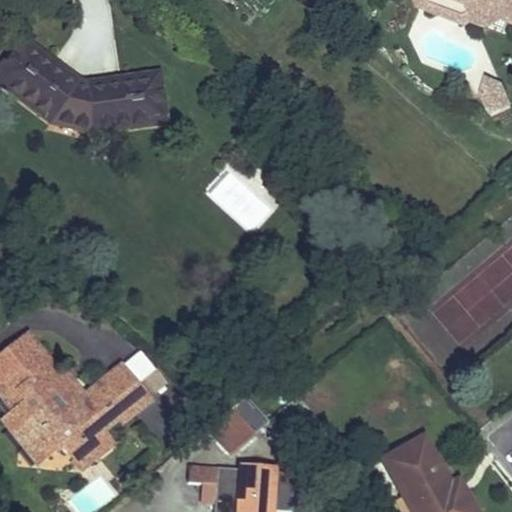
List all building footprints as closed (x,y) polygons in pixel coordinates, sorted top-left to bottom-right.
[(455,21),(470,20),(463,3),(454,0),(430,0),(427,1),(426,0),(416,0),(419,6),(455,21)] [(511,24),(511,0),(426,0),(427,1),(430,0),(454,0),(463,3),(470,20),(485,26),(501,20),(511,24)] [(79,84),(22,42),(0,71),(0,82),(52,121),(57,114),(90,124),(91,133),(163,121),(157,76),(86,86),(79,84)] [(490,120),(511,109),(511,106),(498,78),(475,89),(490,120)] [(90,124),(57,114),(52,121),(91,133),(90,124)] [(272,149),(262,160),(284,180),(294,169),(272,149)] [(25,333),(0,352),(0,384),(9,395),(13,393),(21,402),(8,412),(46,459),(59,448),(77,470),(112,442),(103,430),(115,421),(118,425),(133,414),(106,379),(82,397),(70,407),(56,418),(44,403),(58,392),(59,391),(52,383),(60,377),(58,375),(25,333)] [(122,365),(106,379),(133,414),(150,400),(122,365)] [(147,367),(137,380),(158,396),(168,383),(147,367)] [(59,391),(58,392),(70,407),(82,397),(62,372),(58,375),(60,377),(52,383),(59,391)] [(8,412),(1,419),(38,465),(46,459),(8,412)] [(423,439),(382,462),(409,511),(473,511),(466,498),(459,502),(450,487),(423,439)] [(289,511),(292,478),(186,470),(185,487),(206,488),(204,508),(211,509),(210,511),(289,511)] [(459,502),(466,498),(458,482),(450,487),(459,502)]
